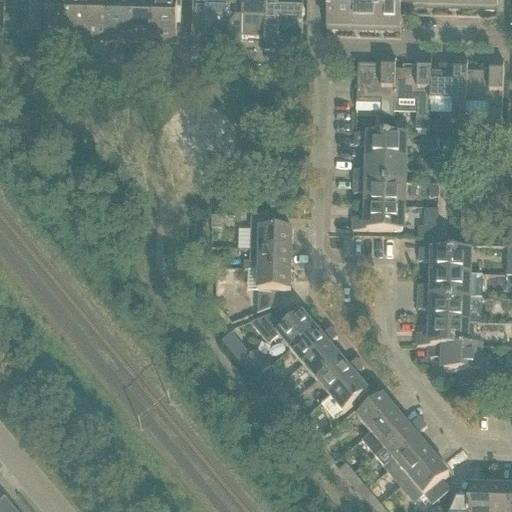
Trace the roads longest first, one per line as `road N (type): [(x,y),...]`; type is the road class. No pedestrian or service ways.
road 1 (residential): [(511,452),(466,450),(384,344),(384,276),(320,274),(319,51)]
road 2 (residential): [(319,51),(511,36)]
